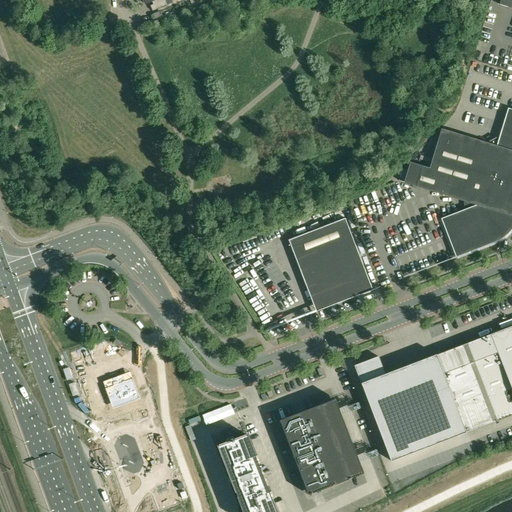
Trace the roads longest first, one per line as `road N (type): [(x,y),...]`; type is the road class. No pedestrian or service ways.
road 1 (unclassified): [(168,329),(204,373),(227,385),(511,276)]
road 2 (unclassified): [(511,263),(232,368),(216,362),(179,320)]
road 3 (primary): [(90,511),(9,287)]
road 4 (unclassified): [(179,320),(112,241),(89,239),(3,271)]
road 5 (unclassified): [(9,287),(103,257),(168,329)]
road 6 (primary): [(0,352),(57,511)]
road 7 (unknown): [(95,427),(91,372),(148,344)]
